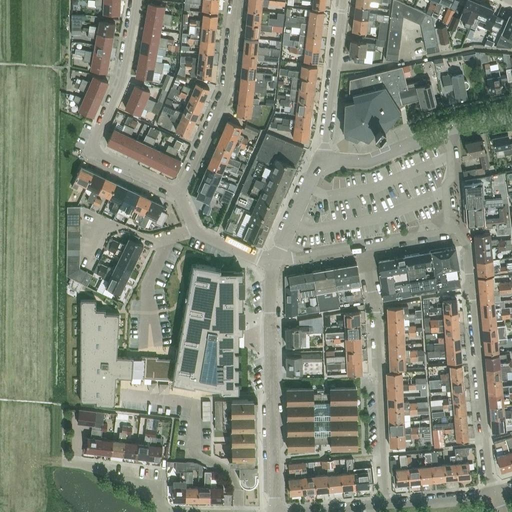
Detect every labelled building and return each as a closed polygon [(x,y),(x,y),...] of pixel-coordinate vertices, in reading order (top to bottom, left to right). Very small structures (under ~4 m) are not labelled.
[(119,2),(94,0),(94,6),(103,6),(103,13),(119,14),(119,2)] [(184,0),(184,2),(190,3),(202,4),(202,10),(217,12),(218,0),(184,0)] [(247,0),(247,10),(261,11),(261,6),(268,6),(268,4),(284,6),(285,1),(272,0),(247,0)] [(324,0),(306,0),(313,1),(312,7),(323,9),(324,0)] [(410,20),(415,9),(413,7),(396,0),(392,0),(390,16),(403,18),(403,17),(410,20)] [(417,0),(415,0),(413,3),(423,11),(426,7),(417,0)] [(432,11),(437,0),(430,0),(429,3),(430,3),(428,9),(426,13),(426,14),(430,16),(432,11)] [(430,16),(432,16),(436,18),(442,3),(449,6),(451,0),(437,0),(432,11),(430,16)] [(468,29),(479,3),(475,2),(476,0),(475,0),(466,0),(459,17),(466,20),(463,26),(468,29)] [(148,3),(146,16),(170,20),(171,15),(162,13),(164,6),(161,6),(156,5),(148,3)] [(479,3),(468,29),(469,29),(469,27),(474,29),(476,24),(488,29),(493,17),(494,14),(489,12),(491,9),(479,4),(479,3)] [(355,5),(353,18),(373,21),(379,21),(387,22),(388,16),(383,15),(368,13),(369,7),(355,5)] [(448,24),(454,11),(448,8),(442,21),(448,24)] [(410,20),(420,25),(421,25),(426,14),(426,13),(415,9),(410,20)] [(245,23),(271,25),(272,24),(268,24),(269,12),(261,11),(247,10),(245,23)] [(296,18),(296,22),(322,25),(323,12),(309,10),(308,16),(304,16),(304,17),(297,16),(296,16),(296,17),(296,18)] [(71,14),(71,31),(80,31),(80,14),(71,14)] [(201,26),(215,28),(217,15),(203,14),(202,20),(189,19),(189,25),(195,26),(195,25),(201,26)] [(421,25),(420,25),(422,31),(434,29),(432,16),(430,16),(426,14),(421,25)] [(170,20),(146,16),(144,28),(159,30),(161,24),(170,25),(170,20)] [(403,18),(390,16),(389,29),(401,30),(403,18)] [(456,27),(459,19),(452,16),(449,24),(456,27)] [(509,16),(496,47),(497,47),(510,48),(511,42),(511,17),(509,16)] [(493,25),(503,29),(506,21),(496,17),(493,25)] [(372,27),(373,21),(353,18),(351,31),(369,33),(370,27),(372,27)] [(89,26),(88,32),(112,36),(114,23),(99,21),(98,27),(89,26)] [(296,22),(287,21),(285,21),(284,26),(300,28),(299,34),(320,37),(322,25),(296,22)] [(378,30),(386,31),(387,22),(379,21),(378,30)] [(271,25),(245,23),(244,36),(258,37),(259,30),(271,32),(271,31),(281,32),(282,27),(271,25)] [(190,34),(190,38),(214,40),(215,28),(201,26),(195,25),(195,26),(194,34),(190,34)] [(448,42),(445,26),(437,28),(440,43),(448,42)] [(159,30),(144,28),(142,40),(166,44),(166,43),(167,39),(158,37),(159,30)] [(389,29),(387,41),(400,42),(401,30),(389,29)] [(435,34),(434,29),(422,31),(423,37),(435,34)] [(474,31),(469,29),(462,47),(468,46),(474,31)] [(112,36),(88,32),(87,37),(96,38),(95,45),(110,48),(112,36)] [(293,41),(293,46),(319,50),(320,37),(299,34),(298,41),(294,40),(293,41)] [(435,34),(423,37),(424,43),(437,40),(435,34)] [(199,46),(199,52),(213,53),(214,40),(190,38),(188,38),(187,38),(187,43),(194,44),(193,45),(199,46)] [(383,47),(384,40),(377,39),(375,38),(374,45),(383,47)] [(166,44),(142,40),(140,52),(155,55),(156,48),(165,49),(166,44)] [(244,40),(242,53),(269,55),(274,56),(279,56),(280,49),(276,49),(274,49),(265,48),(257,47),(258,41),(244,40)] [(438,45),(437,40),(424,43),(425,48),(438,45)] [(349,54),(354,54),(353,62),(363,63),(365,49),(374,50),(374,44),(350,41),(349,54)] [(110,48),(95,45),(93,52),(85,50),(84,55),(108,60),(110,48)] [(438,45),(425,48),(426,54),(439,52),(439,51),(438,45)] [(319,50),(293,46),(292,53),(299,53),(299,54),(304,54),(303,61),(317,63),(319,50)] [(155,55),(140,52),(138,64),(162,68),(163,63),(154,61),(155,55)] [(185,63),(211,65),(213,53),(199,52),(198,58),(186,57),(185,63)] [(475,52),(475,53),(477,63),(488,61),(487,53),(475,52)] [(242,53),(241,65),(255,66),(256,59),(269,61),(269,55),(242,53)] [(398,54),(386,53),(385,60),(397,61),(398,54)] [(508,55),(502,54),(505,69),(511,68),(510,63),(509,58),(508,55)] [(108,60),(84,55),(83,61),(92,62),(91,70),(106,72),(108,60)] [(210,78),(211,65),(185,63),(184,68),(191,68),(190,76),(210,78)] [(162,68),(138,64),(135,76),(151,79),(152,72),(159,73),(160,73),(161,73),(162,68)] [(255,66),(241,65),(240,78),(266,80),(271,81),(272,76),(272,74),(255,72),(255,66)] [(288,70),(288,75),(292,76),(315,79),(316,67),(301,65),(301,72),(288,70)] [(403,67),(401,67),(404,76),(410,74),(408,65),(403,67)] [(410,102),(406,84),(401,67),(349,80),(348,96),(348,102),(344,103),(343,130),(344,130),(343,136),(356,142),(361,137),(368,140),(374,132),(380,137),(384,132),(400,112),(397,107),(401,105),(404,104),(410,102)] [(489,68),(484,69),(489,93),(502,91),(498,70),(490,71),(490,70),(489,68)] [(152,72),(151,79),(158,80),(160,73),(159,73),(152,72)] [(173,76),(167,74),(161,88),(167,90),(173,76)] [(174,79),(171,87),(173,88),(174,88),(178,81),(179,79),(185,82),(187,77),(184,76),(176,74),(174,78),(174,79)] [(467,82),(465,81),(463,81),(462,74),(451,76),(451,75),(441,77),(444,91),(453,89),(455,100),(467,98),(465,89),(467,88),(468,86),(468,84),(467,82)] [(107,82),(93,76),(90,83),(82,79),(81,80),(80,84),(102,94),(107,82)] [(292,76),(290,88),(313,91),(315,79),(292,76)] [(240,78),(238,90),(253,91),(265,93),(266,80),(240,78)] [(406,84),(410,102),(419,100),(421,108),(436,105),(429,79),(406,84)] [(181,91),(203,101),(208,88),(196,83),(192,90),(183,86),(181,91)] [(98,105),(102,94),(80,84),(78,88),(78,89),(86,93),(83,99),(98,105)] [(135,85),(130,97),(153,107),(155,102),(146,98),(149,92),(135,85)] [(285,100),(312,103),(313,91),(290,88),(289,96),(286,95),(285,99),(285,100)] [(238,90),(237,103),(258,104),(258,99),(252,98),(253,91),(238,90)] [(203,101),(181,91),(178,96),(184,99),(183,100),(188,101),(185,107),(198,113),(203,101)] [(93,117),(98,105),(83,99),(75,95),(75,96),(73,100),(73,101),(81,104),(78,110),(93,117)] [(139,114),(139,115),(142,108),(150,112),(151,111),(153,107),(130,97),(125,108),(134,112),(134,113),(139,114)] [(285,99),(281,99),(281,100),(280,105),(291,106),(290,113),(295,114),(310,116),(312,103),(285,100),(285,99)] [(155,102),(153,107),(159,110),(162,103),(157,100),(156,102),(155,102)] [(237,103),(236,115),(259,118),(260,105),(258,104),(237,103)] [(167,113),(170,115),(193,125),(198,113),(185,107),(183,113),(175,110),(164,105),(161,111),(167,113)] [(282,118),(282,124),(309,127),(310,116),(295,114),(295,120),(282,118)] [(193,125),(170,115),(169,119),(178,123),(175,130),(188,136),(193,125)] [(127,116),(124,124),(129,126),(132,119),(132,118),(127,116)] [(132,119),(129,126),(133,129),(137,121),(132,119)] [(227,121),(222,133),(246,144),(248,140),(242,137),(243,136),(238,134),(241,128),(227,121)] [(307,140),(309,127),(282,124),(277,123),(276,128),(276,129),(293,132),(292,138),(307,140)] [(118,149),(129,126),(124,124),(120,132),(113,129),(107,144),(118,149)] [(246,124),(243,130),(255,135),(256,136),(258,130),(247,124),(246,124)] [(133,129),(129,126),(118,149),(129,154),(136,140),(130,137),(133,129)] [(150,127),(146,135),(151,137),(154,129),(150,127)] [(151,137),(155,139),(159,131),(154,129),(151,137)] [(222,133),(217,145),(231,151),(237,154),(240,147),(244,149),(246,144),(222,133)] [(234,204),(223,231),(231,234),(232,232),(241,236),(252,212),(271,220),(276,208),(294,167),(302,148),(266,133),(254,159),(240,192),(234,204)] [(511,143),(509,144),(507,134),(492,137),(494,150),(502,149),(504,156),(511,153),(511,143)] [(142,143),(136,140),(129,154),(140,159),(151,137),(146,135),(142,143)] [(151,165),(158,150),(152,147),(155,139),(151,137),(140,159),(151,165)] [(177,149),(178,150),(182,142),(176,139),(172,147),(177,149)] [(489,167),(486,152),(484,152),(481,140),(465,143),(467,156),(479,154),(482,169),(489,167)] [(164,153),(158,150),(151,165),(162,170),(172,147),(168,145),(164,153)] [(217,145),(212,156),(238,167),(240,162),(228,157),(231,151),(217,145)] [(177,149),(172,147),(162,170),(173,175),(180,161),(173,158),(177,149)] [(212,156),(207,167),(221,173),(223,168),(235,173),(238,167),(212,156)] [(86,187),(93,172),(81,167),(74,181),(86,187)] [(207,167),(202,178),(226,189),(227,189),(229,184),(218,179),(221,173),(207,167)] [(464,180),(478,177),(476,169),(462,171),(464,180)] [(92,189),(86,200),(87,201),(92,203),(95,197),(97,192),(104,178),(93,172),(86,187),(92,189)] [(463,185),(465,207),(507,204),(503,172),(496,174),(490,175),(478,177),(464,180),(465,185),(463,185)] [(116,183),(104,178),(97,192),(109,198),(116,183)] [(199,190),(196,198),(208,203),(214,190),(223,193),(220,199),(228,203),(233,192),(227,189),(226,189),(202,178),(197,190),(199,190)] [(127,189),(116,183),(109,198),(115,200),(110,211),(116,214),(118,209),(119,207),(127,189)] [(230,183),(227,189),(233,192),(236,185),(230,183)] [(78,189),(71,186),(69,192),(75,195),(78,189)] [(127,189),(119,207),(131,212),(132,209),(139,194),(127,189)] [(150,199),(139,194),(132,209),(138,211),(133,222),(139,225),(141,220),(150,199)] [(101,200),(95,197),(92,203),(98,206),(101,200)] [(141,220),(139,225),(144,227),(149,217),(155,220),(154,222),(161,226),(166,214),(159,211),(162,205),(150,199),(141,220)] [(465,207),(467,225),(471,225),(473,225),(473,230),(496,228),(509,227),(509,226),(507,204),(465,207)] [(252,212),(241,236),(260,245),(271,220),(252,212)] [(489,233),(474,234),(475,247),(475,248),(491,247),(497,246),(504,246),(504,240),(497,241),(497,240),(490,240),(489,233)] [(112,240),(110,245),(137,258),(143,246),(135,242),(131,240),(128,239),(125,245),(119,242),(119,243),(112,240)] [(110,245),(108,250),(114,253),(113,254),(120,257),(117,263),(131,270),(137,258),(110,245)] [(457,268),(458,268),(455,247),(440,250),(430,252),(437,291),(446,289),(460,287),(457,268)] [(491,247),(475,248),(476,261),(492,260),(491,247)] [(430,252),(404,256),(411,295),(437,291),(430,252)] [(411,295),(404,256),(378,260),(379,266),(378,266),(379,274),(383,300),(411,295)] [(492,266),(492,260),(476,261),(477,275),(511,271),(511,262),(506,263),(506,267),(499,268),(499,266),(492,266)] [(99,269),(105,272),(111,275),(125,282),(131,270),(117,263),(114,269),(108,266),(107,267),(101,264),(99,269)] [(80,300),(80,402),(94,402),(94,405),(99,405),(114,406),(115,377),(120,377),(172,380),(171,383),(194,387),(194,385),(219,389),(219,392),(238,392),(238,383),(235,383),(235,378),(238,378),(238,368),(235,368),(235,363),(238,363),(238,353),(235,353),(235,348),(238,348),(238,340),(238,333),(242,333),(242,323),(239,323),(239,311),(242,311),(242,293),(239,293),(239,281),(242,281),(242,271),(220,271),(220,268),(195,264),(195,265),(194,270),(191,270),(188,287),(191,288),(189,300),(186,299),(183,317),(186,317),(184,329),(181,329),(177,346),(181,347),(178,359),(175,358),(175,360),(150,358),(123,357),(116,356),(119,313),(104,313),(104,311),(105,309),(95,309),(95,300),(80,300)] [(339,302),(339,307),(361,304),(363,304),(356,264),(333,268),(339,302)] [(79,268),(66,267),(66,276),(70,278),(80,283),(86,272),(80,268),(79,268)] [(99,269),(95,267),(93,272),(96,273),(103,277),(105,272),(99,269)] [(339,302),(333,268),(312,272),(316,293),(318,305),(319,311),(339,307),(339,302)] [(92,275),(86,272),(80,283),(82,284),(87,286),(92,275)] [(103,277),(102,279),(107,282),(105,287),(119,294),(125,282),(111,275),(105,272),(103,277)] [(316,293),(312,272),(285,277),(285,316),(306,313),(303,297),(307,297),(307,294),(316,293)] [(478,290),(511,287),(511,274),(510,274),(510,282),(499,283),(499,282),(494,282),(493,277),(491,278),(491,276),(477,278),(478,290)] [(94,275),(91,284),(97,285),(100,277),(94,275)] [(78,292),(82,284),(70,278),(68,281),(70,282),(67,286),(78,292)] [(511,287),(478,290),(480,303),(493,302),(493,295),(499,295),(499,294),(511,293),(511,292),(511,287)] [(443,313),(457,312),(456,300),(442,301),(442,307),(428,308),(423,309),(423,315),(443,313)] [(493,302),(480,303),(481,315),(495,314),(501,314),(509,313),(509,312),(508,307),(500,308),(500,307),(494,308),(493,302)] [(387,308),(387,320),(403,319),(403,320),(415,319),(415,314),(408,314),(408,307),(402,307),(394,307),(387,308)] [(344,325),(359,325),(359,312),(344,313),(344,320),(338,320),(338,326),(344,325)] [(443,313),(443,319),(429,320),(429,318),(423,318),(424,327),(429,327),(430,326),(458,324),(457,312),(443,313)] [(495,314),(481,315),(482,328),(496,327),(495,320),(502,320),(502,319),(509,318),(509,313),(501,314),(495,314)] [(311,319),(311,318),(298,320),(298,327),(298,328),(285,328),(286,346),(299,345),(299,336),(305,336),(305,333),(312,333),(312,326),(321,326),(320,317),(311,319)] [(403,326),(403,320),(403,319),(387,320),(388,332),(403,332),(408,332),(409,332),(409,331),(416,331),(415,326),(409,327),(409,326),(403,326)] [(458,324),(430,326),(430,331),(430,332),(431,333),(444,332),(445,337),(459,336),(458,324)] [(359,325),(344,325),(345,331),(333,331),(325,331),(325,339),(333,338),(340,338),(345,338),(360,337),(359,325)] [(496,327),(482,328),(483,341),(497,339),(505,338),(506,338),(505,333),(496,333),(496,327)] [(403,332),(388,332),(388,345),(404,344),(403,332)] [(459,336),(445,337),(445,344),(434,345),(434,347),(434,351),(460,349),(459,336)] [(361,349),(360,337),(345,338),(346,350),(361,349)] [(497,339),(483,341),(484,353),(498,352),(497,345),(505,344),(505,338),(497,339)] [(404,344),(388,345),(389,357),(424,355),(424,350),(409,351),(409,350),(404,350),(404,344)] [(361,349),(346,350),(346,356),(325,357),(326,363),(361,362),(361,349)] [(431,351),(427,351),(427,358),(447,356),(447,363),(461,362),(460,349),(434,351),(431,351)] [(321,361),(321,354),(293,355),(293,357),(286,357),(286,374),(301,374),(301,362),(321,361)] [(484,356),(486,369),(511,367),(511,360),(506,361),(506,354),(484,356)] [(424,360),(424,355),(389,357),(390,369),(405,369),(405,362),(410,362),(410,361),(417,361),(424,360)] [(362,374),(361,362),(326,363),(326,369),(334,368),(340,368),(346,368),(347,375),(362,374)] [(446,374),(440,375),(440,379),(450,378),(462,377),(461,365),(449,365),(450,373),(446,373),(446,374)] [(511,367),(486,369),(487,382),(501,380),(507,380),(506,372),(511,371),(511,367)] [(386,385),(426,383),(425,378),(402,379),(401,372),(386,373),(386,385)] [(445,382),(445,391),(452,391),(463,389),(463,388),(465,388),(464,383),(463,383),(462,377),(450,378),(440,379),(440,383),(445,382)] [(501,380),(487,382),(488,394),(511,391),(511,384),(509,384),(501,385),(501,380)] [(426,383),(386,385),(387,397),(402,397),(402,390),(408,389),(415,389),(426,388),(426,383)] [(289,398),(289,411),(287,411),(287,428),(290,428),(290,440),(287,440),(288,450),(308,450),(313,449),(313,444),(331,444),(331,449),(344,449),(356,449),(356,439),(354,439),(354,427),(356,427),(356,409),(353,409),(353,397),(356,397),(355,388),(330,388),(330,394),(312,394),(312,389),(286,389),(287,398),(289,398)] [(463,389),(452,391),(452,397),(448,397),(448,399),(442,399),(442,404),(464,402),(463,389)] [(511,391),(488,394),(489,406),(503,405),(502,400),(509,400),(509,398),(511,397),(511,391)] [(402,397),(387,397),(387,410),(417,408),(417,403),(416,403),(409,403),(409,402),(403,403),(402,397)] [(214,398),(205,399),(205,419),(214,419),(214,398)] [(257,400),(247,400),(214,401),(215,430),(231,430),(232,438),(234,438),(234,450),(232,450),(232,458),(228,458),(228,463),(234,463),(234,465),(239,465),(239,478),(240,481),(240,482),(240,483),(241,484),(242,485),(243,485),(244,486),(246,487),(247,487),(248,487),(250,487),(251,486),(252,486),(253,485),(254,485),(254,484),(255,484),(256,483),(256,481),(257,480),(257,479),(257,478),(257,475),(254,475),(254,471),(257,471),(257,464),(254,464),(253,428),(253,407),(257,407),(257,400)] [(448,410),(453,409),(454,416),(466,415),(464,402),(442,404),(443,409),(448,408),(448,410)] [(503,405),(489,406),(490,419),(511,417),(511,411),(503,412),(503,405)] [(428,413),(428,408),(417,408),(387,410),(388,422),(403,421),(403,415),(409,414),(416,414),(428,413)] [(100,437),(101,431),(102,423),(104,413),(79,410),(77,424),(92,426),(90,438),(84,437),(84,438),(85,438),(83,453),(94,454),(94,452),(99,453),(100,437)] [(126,426),(128,415),(116,414),(115,420),(123,421),(122,426),(126,426)] [(454,422),(434,423),(434,425),(434,430),(436,429),(444,429),(467,427),(466,421),(467,421),(467,416),(466,416),(466,415),(454,416),(454,422)] [(505,424),(511,423),(511,417),(490,419),(491,432),(505,431),(505,424)] [(403,421),(388,422),(389,434),(417,433),(417,427),(410,427),(404,428),(403,421)] [(118,441),(112,440),(111,454),(123,456),(125,440),(126,434),(127,426),(126,426),(122,426),(120,426),(118,441)] [(463,440),(468,440),(467,427),(444,429),(445,432),(445,433),(451,432),(451,434),(455,434),(456,441),(463,440)] [(144,444),(137,443),(135,457),(148,459),(151,429),(147,428),(146,428),(145,435),(144,442),(144,444)] [(156,429),(151,429),(148,459),(153,459),(152,461),(160,462),(162,446),(155,446),(156,437),(155,437),(156,431),(156,429)] [(434,448),(443,447),(442,433),(445,432),(444,429),(436,429),(434,430),(432,430),(434,448)] [(417,433),(389,434),(389,447),(405,446),(404,439),(418,438),(417,433)] [(100,437),(99,453),(104,454),(104,456),(109,456),(110,454),(111,454),(112,440),(106,440),(106,438),(100,437)] [(511,462),(505,439),(493,442),(495,447),(495,448),(501,446),(503,454),(496,456),(500,471),(502,471),(503,473),(506,472),(508,471),(507,469),(511,467),(511,462)] [(131,441),(125,440),(123,456),(128,457),(128,459),(134,459),(134,457),(135,457),(137,443),(130,443),(131,441)] [(469,448),(454,449),(456,464),(457,479),(462,479),(462,481),(469,480),(469,478),(470,478),(469,471),(468,462),(462,463),(461,455),(469,455),(469,448)] [(454,449),(450,449),(451,457),(449,457),(450,464),(444,465),(445,480),(457,479),(456,464),(454,449)] [(425,466),(419,467),(421,482),(433,481),(430,454),(430,452),(424,453),(425,466)] [(430,452),(430,454),(433,481),(445,480),(444,465),(437,465),(435,452),(430,452)] [(396,475),(393,476),(395,487),(404,486),(404,484),(409,483),(407,468),(406,454),(399,455),(400,469),(396,469),(396,475)] [(353,468),(352,458),(345,459),(347,473),(340,474),(342,490),(343,489),(344,491),(348,490),(348,489),(355,488),(353,468)] [(186,471),(186,463),(176,462),(175,472),(179,472),(179,471),(186,471)] [(186,463),(186,471),(190,472),(192,472),(192,470),(198,470),(198,464),(196,463),(190,463),(186,463)] [(300,471),(300,463),(288,464),(288,472),(295,471),(300,471)] [(372,466),(353,468),(355,488),(369,487),(368,481),(373,481),(372,466)] [(419,467),(411,468),(407,468),(409,483),(421,482),(419,467)] [(333,468),(327,468),(326,468),(327,475),(329,491),(342,490),(340,474),(334,474),(333,468)] [(306,470),(305,470),(300,471),(302,493),(315,492),(314,476),(306,477),(306,470)] [(172,501),(172,503),(179,503),(179,501),(185,501),(186,471),(179,471),(179,472),(179,480),(173,480),(173,487),(172,501)] [(192,472),(190,472),(186,471),(185,501),(198,501),(198,487),(192,487),(192,472)] [(300,471),(295,471),(295,478),(288,478),(289,494),(302,493),(300,471)] [(198,501),(198,502),(203,502),(203,501),(210,501),(210,485),(210,483),(210,479),(210,472),(206,472),(204,472),(204,487),(198,487),(198,501)] [(327,475),(314,476),(315,492),(329,491),(327,475)] [(210,485),(210,501),(223,502),(223,487),(216,487),(216,485),(216,479),(215,479),(210,479),(210,483),(210,485)]
